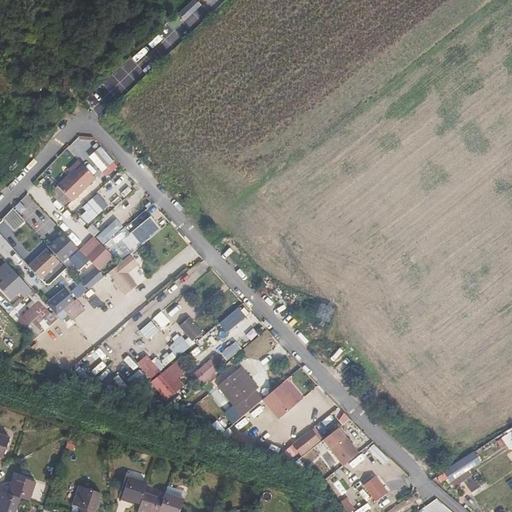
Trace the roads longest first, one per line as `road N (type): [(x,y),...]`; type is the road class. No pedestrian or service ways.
road 1 (residential): [(0,202),(76,122),(100,125),(261,308),(463,511)]
road 2 (unknown): [(92,122),(205,9)]
